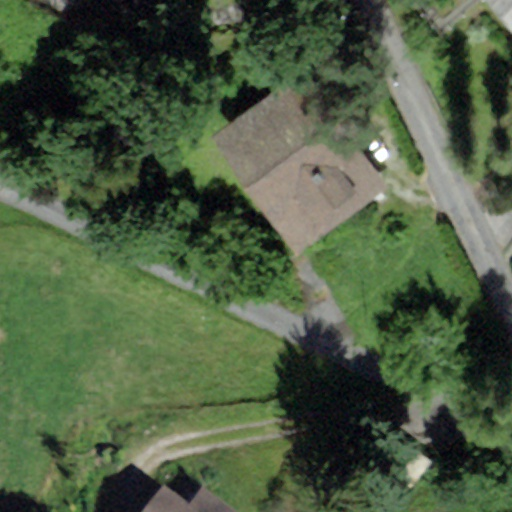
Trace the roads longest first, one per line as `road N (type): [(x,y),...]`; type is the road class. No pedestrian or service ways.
road 1 (residential): [(511,312),(368,0)]
road 2 (track): [(164,446),(396,418),(413,397)]
